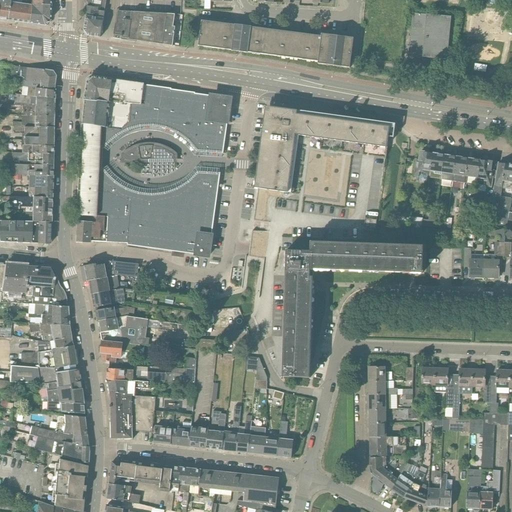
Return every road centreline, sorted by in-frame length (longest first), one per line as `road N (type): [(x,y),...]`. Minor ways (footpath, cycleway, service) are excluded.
road 1 (primary): [(415,98),(264,69),(158,66)]
road 2 (primary): [(158,66),(412,115)]
road 3 (residential): [(309,474),(97,445)]
road 4 (residential): [(65,256),(67,51)]
road 5 (residential): [(341,345),(363,300),(511,301)]
road 6 (residential): [(97,445),(86,338),(65,256)]
road 7 (residential): [(511,352),(341,345)]
road 8 (residential): [(309,474),(341,345)]
road 9 (residential): [(244,0),(249,8),(345,14),(353,0)]
